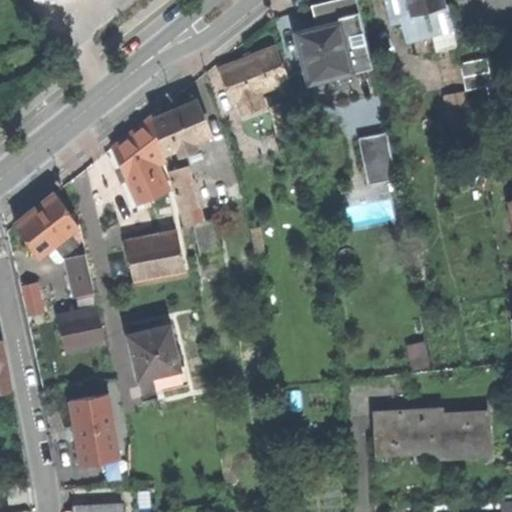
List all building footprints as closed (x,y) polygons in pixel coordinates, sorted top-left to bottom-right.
[(308,83),(352,72),(343,38),(364,32),(355,0),(336,0),(311,7),(316,28),(306,31),(296,33),(308,83)] [(406,40),(453,27),(448,7),(443,8),(440,0),(385,0),(391,20),(400,17),(406,40)] [(233,104),(238,102),(243,116),(264,107),(259,94),(289,81),(275,46),(241,60),(219,69),(233,104)] [(485,58),(460,63),(466,90),(491,85),(485,58)] [(473,128),(467,93),(446,98),(456,149),(460,148),(457,131),(473,128)] [(380,99),(346,102),(349,130),(383,126),(380,99)] [(177,157),(195,149),(193,143),(209,136),(195,101),(179,108),(153,119),(163,155),(175,150),(177,157)] [(290,102),(274,106),(281,136),(275,138),(278,152),(303,145),(300,129),(297,130),(290,102)] [(128,246),(135,280),(185,271),(170,191),(159,165),(165,162),(163,155),(153,119),(152,116),(127,136),(113,147),(139,204),(154,198),(163,239),(128,246)] [(477,144),(473,128),(457,131),(460,148),(477,144)] [(365,133),(369,180),(398,177),(393,130),(365,133)] [(185,227),(199,222),(182,168),(169,172),(185,227)] [(76,293),(94,289),(80,226),(56,193),(46,200),(16,225),(40,257),(56,244),(64,257),(67,257),(76,293)] [(214,218),(199,222),(204,254),(219,250),(214,218)] [(27,299),(40,294),(35,282),(22,287),(27,299)] [(67,349),(106,340),(99,308),(91,310),(90,308),(79,311),(79,313),(59,317),(67,349)] [(184,367),(180,368),(172,326),(130,334),(134,352),(139,378),(153,376),(156,392),(188,386),(184,367)] [(3,342),(0,342),(0,393),(13,391),(9,369),(3,342)] [(80,464),(119,457),(108,393),(69,399),(74,426),(76,439),(80,464)] [(461,456),(491,454),(488,411),(431,414),(430,409),(375,412),(376,436),(392,435),(393,450),(432,448),(432,453),(432,457),(461,456)] [(68,440),(76,439),(74,426),(66,427),(67,434),(68,440)] [(432,448),(393,450),(392,435),(376,436),(378,456),(432,453),(432,448)] [(511,511),(511,501),(502,502),(502,511),(511,511)]
